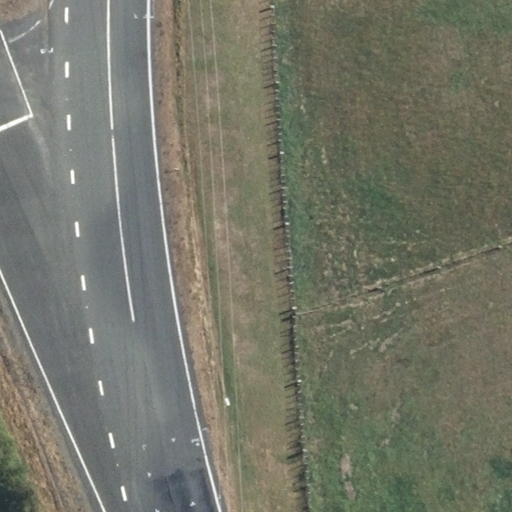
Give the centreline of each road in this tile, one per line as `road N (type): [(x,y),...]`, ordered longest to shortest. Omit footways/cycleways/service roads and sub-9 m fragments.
road 1 (tertiary): [(122,242),(175,511)]
road 2 (tertiary): [(112,0),(122,242)]
road 3 (unclassified): [(0,140),(122,242)]
